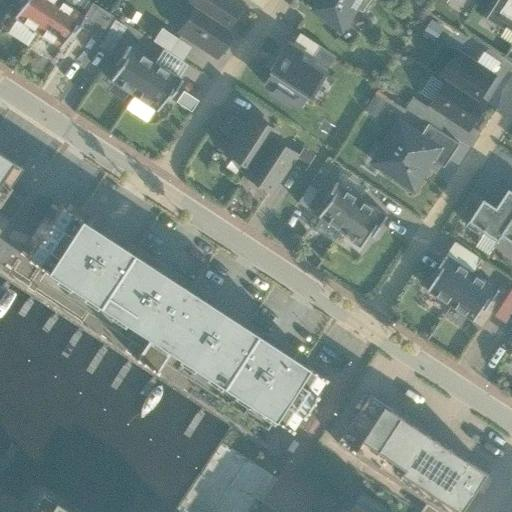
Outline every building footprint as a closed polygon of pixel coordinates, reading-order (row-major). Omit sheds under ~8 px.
[(21,0),(10,17),(35,33),(57,0),(21,0)] [(58,0),(57,0),(35,33),(57,48),(80,14),(58,0)] [(250,7),(237,0),(200,0),(196,9),(235,32),(250,7)] [(343,32),(363,0),(315,0),(309,10),(343,32)] [(511,29),(511,0),(507,0),(495,18),(511,29)] [(220,57),(235,32),(196,9),(181,33),(220,57)] [(306,103),(333,61),(312,47),(299,39),(272,81),(306,103)] [(107,79),(132,96),(154,62),(129,45),(107,79)] [(460,50),(443,74),(452,80),(482,102),(499,78),(460,50)] [(154,62),(132,96),(153,110),(176,76),(154,62)] [(452,80),(434,105),(473,133),(491,108),(482,102),(452,80)] [(175,98),(190,110),(198,100),(183,88),(175,98)] [(230,157),(254,172),(276,138),(280,132),(255,117),(230,157)] [(446,148),(402,121),(374,165),(417,193),(446,148)] [(276,138),(254,172),(250,178),(274,192),(299,153),(276,138)] [(0,205),(30,162),(0,140),(0,205)] [(308,221),(333,238),(356,204),(331,187),(308,221)] [(505,245),(510,239),(511,235),(511,200),(504,212),(492,205),(477,227),(505,245)] [(356,204),(333,238),(355,252),(378,219),(356,204)] [(29,269),(298,439),(334,382),(280,348),(227,314),(173,280),(119,246),(65,212),(29,269)] [(432,295),(457,310),(478,274),(454,259),(432,295)] [(506,291),(478,274),(457,310),(484,326),(506,291)] [(371,392),(338,442),(427,501),(421,511),(422,511),(463,511),(478,490),(489,473),(490,471),(445,441),(425,428),(390,405),(373,394),(371,392)] [(394,511),(357,488),(341,511),(394,511)]
